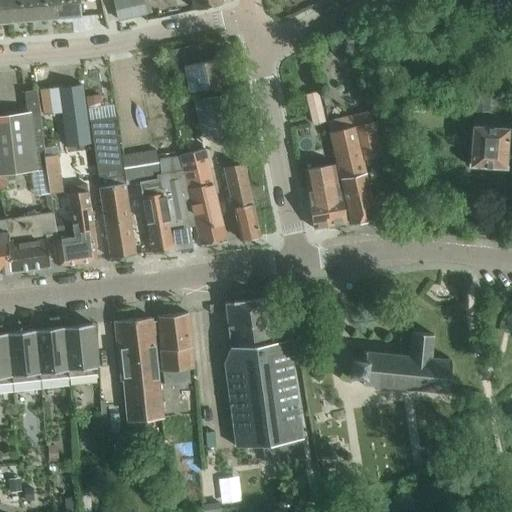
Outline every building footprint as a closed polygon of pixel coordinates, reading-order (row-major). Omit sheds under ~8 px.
[(0,0),(0,23),(8,22),(6,0),(0,0)] [(6,0),(8,22),(32,20),(30,0),(6,0)] [(30,0),(32,20),(56,18),(54,0),(30,0)] [(54,0),(56,18),(80,16),(78,0),(54,0)] [(113,0),(119,20),(145,14),(142,0),(113,0)] [(192,0),(195,10),(223,4),(222,0),(192,0)] [(340,38),(331,42),(332,46),(342,42),(340,38)] [(171,51),(174,68),(184,66),(189,91),(226,83),(221,59),(206,62),(203,44),(171,51)] [(83,85),(58,87),(61,113),(65,146),(90,143),(83,85)] [(219,85),(209,87),(211,94),(220,92),(219,85)] [(58,87),(39,90),(42,115),(61,113),(58,87)] [(490,111),(488,87),(472,89),(474,113),(490,111)] [(29,113),(37,170),(47,169),(48,176),(49,190),(50,194),(63,192),(60,174),(58,155),(54,155),(45,156),(44,149),(39,109),(37,92),(26,93),(29,113)] [(318,93),(306,95),(313,125),(324,122),(318,93)] [(229,94),(194,102),(202,137),(237,129),(229,94)] [(101,95),(85,96),(87,108),(102,106),(101,95)] [(0,174),(6,174),(31,171),(37,170),(29,113),(0,116),(0,174)] [(351,115),(327,121),(329,132),(351,222),(351,224),(376,218),(374,209),(378,208),(376,196),(371,197),(363,160),(385,154),(384,150),(377,121),(373,122),(353,126),(351,115)] [(101,187),(111,258),(136,254),(125,184),(115,117),(90,120),(100,188),(101,187)] [(506,169),(509,128),(472,126),(470,166),(506,169)] [(53,147),(44,149),(45,156),(54,155),(53,147)] [(181,158),(196,225),(201,245),(226,240),(205,149),(180,155),(181,158)] [(122,156),(125,177),(161,171),(160,161),(159,159),(158,159),(157,150),(122,156)] [(143,197),(153,253),(192,246),(189,226),(196,225),(181,158),(180,155),(159,159),(160,161),(161,171),(125,177),(126,182),(156,177),(157,179),(140,182),(143,197)] [(335,164),(319,167),(330,226),(346,223),(335,164)] [(225,169),(241,241),(260,236),(244,165),(225,169)] [(330,226),(319,167),(303,170),(306,186),(308,199),(314,229),(330,226)] [(37,170),(31,171),(34,196),(50,194),(49,190),(48,176),(47,169),(37,170)] [(73,225),(56,227),(55,228),(55,234),(60,265),(97,260),(90,212),(91,212),(87,185),(67,187),(73,225)] [(7,233),(10,272),(50,266),(46,236),(55,234),(55,228),(56,227),(53,212),(6,219),(6,220),(7,233)] [(0,273),(10,272),(7,233),(6,220),(6,219),(0,219),(0,273)] [(269,298),(225,305),(231,347),(225,364),(237,448),(262,444),(265,465),(305,459),(304,453),(302,438),(303,438),(289,341),(275,343),(269,298)] [(188,313),(157,317),(158,321),(158,336),(162,371),(164,371),(165,382),(191,380),(190,373),(194,373),(188,313)] [(151,317),(115,321),(120,371),(158,367),(154,336),(158,335),(158,336),(158,321),(152,322),(151,317)] [(63,326),(68,377),(98,373),(92,323),(63,326)] [(34,329),(40,380),(68,377),(63,326),(34,329)] [(6,332),(12,383),(40,380),(34,329),(6,332)] [(0,333),(0,383),(12,383),(6,332),(0,333)] [(362,384),(448,392),(451,360),(431,358),(433,334),(412,332),(410,356),(369,352),(365,351),(364,359),(351,357),(350,366),(349,374),(363,376),(362,384)] [(158,367),(120,371),(122,382),(127,421),(164,418),(158,367)] [(214,432),(205,433),(206,449),(215,448),(214,432)] [(56,446),(46,446),(46,456),(56,456),(57,455),(56,446)] [(101,464),(91,465),(92,478),(93,486),(95,486),(103,486),(102,478),(101,464)] [(20,478),(8,479),(9,492),(21,491),(20,478)] [(33,487),(24,488),(25,501),(34,501),(33,487)] [(307,489),(281,492),(282,505),(309,502),(307,489)] [(116,511),(115,490),(106,490),(107,511),(116,511)]
